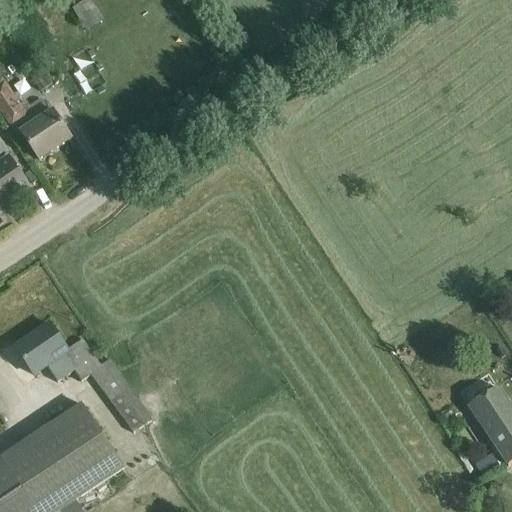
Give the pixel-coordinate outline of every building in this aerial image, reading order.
[(89,1),(74,10),(88,32),(103,23),(89,1)] [(77,45),(63,52),(72,70),(66,73),(75,91),(95,81),(77,45)] [(41,65),(31,72),(44,91),(54,84),(41,65)] [(39,162),(71,141),(53,113),(49,116),(43,107),(25,119),(4,86),(0,88),(0,109),(18,137),(21,135),(39,162)] [(0,209),(29,190),(9,160),(2,165),(0,162),(0,209)] [(50,327),(15,350),(34,378),(47,369),(58,385),(76,374),(82,384),(91,377),(134,435),(152,423),(110,362),(101,368),(83,342),(68,352),(50,327)] [(468,403),(493,386),(494,386),(488,377),(462,394),(468,403)] [(493,386),(468,403),(467,404),(469,408),(508,468),(511,465),(511,412),(497,389),(496,390),(493,386)] [(82,406),(0,460),(0,511),(80,511),(76,504),(126,471),(82,406)]
